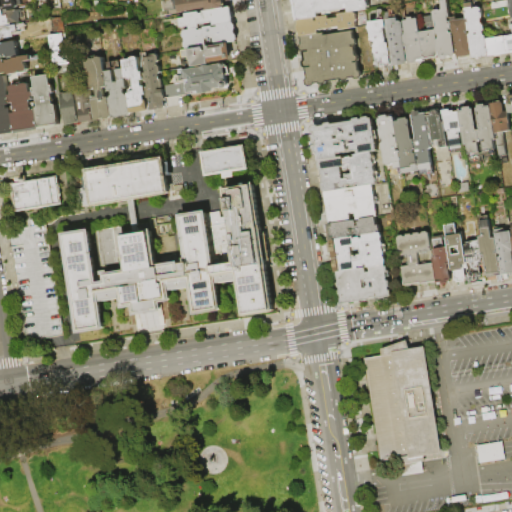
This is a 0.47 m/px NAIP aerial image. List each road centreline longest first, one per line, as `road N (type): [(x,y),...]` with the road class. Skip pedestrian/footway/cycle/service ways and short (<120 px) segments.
road 1 (primary): [(315,333),(0,386)]
road 2 (residential): [(279,111),(0,156)]
road 3 (residential): [(279,111),(511,74)]
road 4 (residential): [(315,333),(279,111)]
road 5 (residential): [(342,511),(318,357)]
road 6 (primary): [(511,299),(388,320)]
